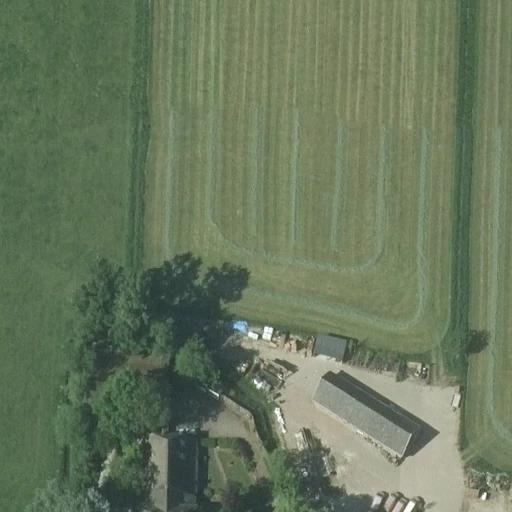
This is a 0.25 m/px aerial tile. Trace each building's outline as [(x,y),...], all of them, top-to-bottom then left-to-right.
[(81,414),(121,420),(160,426),(169,361),(112,351),(112,350),(92,346),(81,414)] [(330,378),(312,407),(400,461),(417,433),(330,378)] [(209,387),(200,380),(194,387),(204,394),(209,387)] [(163,477),(163,446),(138,446),(137,501),(137,511),(168,511),(169,477),(163,477)] [(195,511),(196,447),(163,446),(163,477),(169,477),(168,511),(195,511)]
